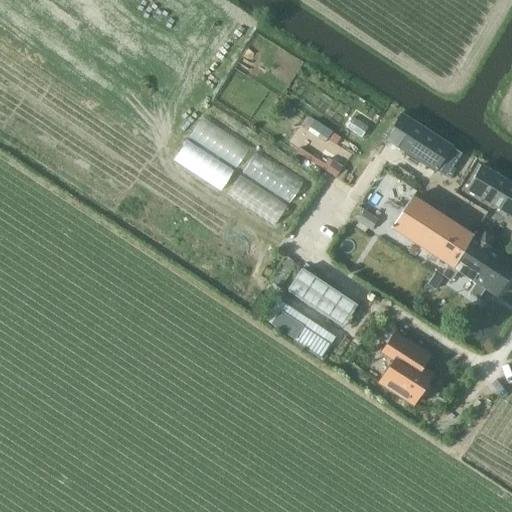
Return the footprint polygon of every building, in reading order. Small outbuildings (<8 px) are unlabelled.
[(400,115),(385,139),(436,171),(451,147),(400,115)] [(511,180),(483,163),(468,188),(511,213),(511,180)] [(392,225),(390,227),(448,265),(441,275),(450,281),(457,271),(475,284),(469,294),(478,300),(485,289),(495,296),(511,270),(511,261),(491,248),(493,239),(485,233),(476,239),(412,197),(393,226),(392,225)] [(322,319),(345,285),(328,274),(322,282),(315,278),(301,303),(312,309),(311,311),(322,319)] [(392,356),(378,381),(412,403),(418,395),(421,396),(428,385),(425,384),(431,375),(415,365),(423,353),(394,334),(383,351),(392,356)]
